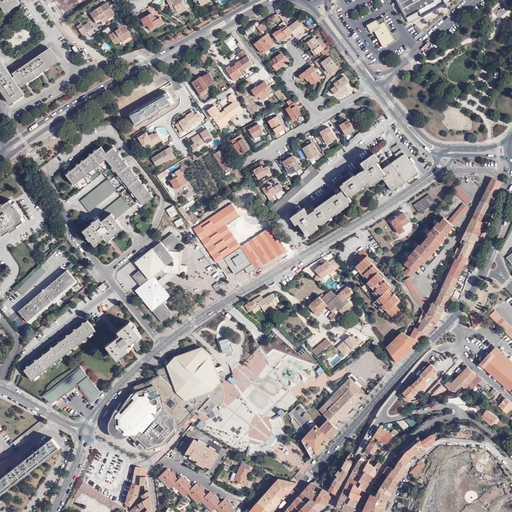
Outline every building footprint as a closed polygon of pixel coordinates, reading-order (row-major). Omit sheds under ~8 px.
[(0,0),(8,11),(19,4),(16,0),(0,0)] [(88,0),(74,0),(81,9),(87,4),(85,2),(88,0)] [(167,0),(172,8),(175,6),(179,12),(180,14),(188,9),(182,0),(167,0)] [(396,0),(409,23),(446,3),(443,0),(396,0)] [(92,12),(109,2),(108,1),(92,12)] [(116,13),(109,2),(92,12),(98,22),(102,20),(104,23),(113,17),(112,16),(116,13)] [(175,6),(172,8),(170,8),(172,12),(173,11),(175,14),(179,12),(175,6)] [(155,17),(153,13),(142,19),(146,27),(149,25),(151,29),(159,24),(160,25),(164,23),(161,18),(159,19),(157,16),(155,17)] [(395,39),(384,21),(379,23),(376,18),(366,24),(370,31),(373,30),(383,46),(384,47),(387,45),(387,44),(395,39)] [(291,32),(294,35),(298,32),(304,28),(297,19),(287,26),(291,32)] [(89,23),(84,26),(88,33),(94,30),(89,23)] [(88,33),(84,26),(82,24),(77,27),(84,36),(89,34),(88,33)] [(132,36),(124,24),(119,27),(120,29),(109,36),(115,45),(122,41),(123,42),(132,36)] [(287,26),(286,25),(276,32),(274,34),(279,40),(283,37),(284,38),(291,32),(287,26)] [(414,37),(416,40),(424,33),(423,31),(421,28),(417,32),(419,34),(414,37)] [(271,47),(262,35),(253,42),(261,53),(267,49),(268,50),(271,47)] [(315,52),(322,47),(320,44),(321,43),(317,37),(315,38),(313,35),(306,41),(315,52)] [(0,82),(13,101),(22,95),(17,88),(19,87),(18,85),(20,84),(21,86),(57,61),(49,50),(13,74),(14,77),(12,77),(0,58),(0,82)] [(244,70),(253,64),(244,50),(237,54),(241,60),(239,61),(244,70)] [(281,52),(272,59),(274,62),(272,64),(276,69),(288,60),(281,52)] [(197,59),(199,62),(206,57),(203,53),(196,57),(197,59)] [(334,62),(329,55),(320,61),(321,62),(324,66),(326,65),(329,70),(338,63),(336,60),(334,62)] [(240,72),(244,70),(239,61),(235,64),(236,65),(231,68),(230,66),(226,68),(233,79),(241,73),(240,72)] [(319,76),(311,65),(299,73),(301,77),(304,75),(308,80),(310,78),(312,81),(319,76)] [(193,81),(201,93),(209,87),(208,86),(215,81),(209,72),(201,77),(201,76),(193,81)] [(345,73),(338,77),(339,78),(333,82),(335,84),(331,87),(335,93),(337,92),(339,95),(343,92),(342,90),(349,86),(347,82),(349,80),(345,73)] [(265,80),(258,86),(258,87),(257,88),(253,91),(258,97),(260,95),(262,98),(270,92),(269,90),(272,89),(265,80)] [(174,107),(163,87),(116,114),(128,134),(174,107)] [(274,92),(272,89),(269,90),(270,92),(262,98),(263,99),(274,92)] [(225,108),(226,109),(231,117),(237,113),(243,108),(233,93),(228,96),(232,103),(225,108)] [(295,101),(292,98),(288,101),(291,104),(287,107),(295,119),(300,115),(299,113),(301,112),(298,107),(299,106),(296,101),(295,101)] [(231,117),(226,109),(221,113),(215,105),(209,109),(221,126),(229,120),(232,118),(231,117)] [(180,122),(185,131),(192,127),(191,125),(199,120),(200,121),(203,119),(199,112),(196,114),(194,111),(187,116),(188,116),(188,118),(187,119),(186,118),(180,122)] [(282,121),(278,114),(269,120),(278,133),(287,126),(284,120),(282,121)] [(257,118),(255,119),(247,123),(250,128),(259,122),(257,118)] [(347,122),(345,119),(340,122),(348,132),(358,125),(354,119),(351,121),(350,119),(347,122)] [(229,120),(221,126),(223,129),(230,123),(229,120)] [(183,132),(185,131),(180,122),(177,124),(183,132)] [(259,122),(250,128),(255,136),(264,131),(259,122)] [(337,135),(330,124),(321,130),(328,142),(337,135)] [(371,125),(344,146),(349,152),(375,129),(371,125)] [(209,128),(208,129),(192,138),(195,143),(192,145),(195,151),(199,148),(200,150),(208,144),(207,143),(214,139),(209,128)] [(264,131),(255,136),(256,139),(266,134),(264,131)] [(157,133),(155,134),(152,136),(150,136),(150,135),(148,132),(140,136),(145,145),(150,142),(152,146),(163,139),(159,132),(157,133)] [(250,148),(241,133),(233,139),(240,152),(243,150),(245,152),(250,148)] [(311,158),(317,154),(320,152),(312,138),(308,141),(309,144),(304,147),(311,158)] [(338,190),(337,191),(347,202),(350,200),(348,197),(369,181),(371,183),(377,179),(382,176),(392,190),(418,171),(398,144),(392,149),(397,157),(383,168),(377,161),(379,160),(373,153),(361,162),(364,167),(354,175),(354,174),(347,179),(347,180),(340,185),(342,189),(339,191),(338,190)] [(162,153),(162,152),(153,157),(158,166),(166,160),(167,161),(172,158),(173,159),(177,157),(173,151),(174,150),(172,146),(166,149),(167,150),(162,153)] [(86,187),(105,172),(113,166),(118,172),(110,179),(82,201),(91,212),(119,189),(128,183),(132,189),(124,195),(98,215),(100,218),(85,230),(97,244),(108,236),(111,240),(125,228),(117,219),(138,203),(136,199),(139,197),(142,201),(145,205),(155,197),(114,148),(108,153),(103,147),(68,174),(76,185),(81,180),(86,187)] [(234,164),(222,148),(215,153),(225,170),(234,164)] [(303,167),(295,154),(283,161),(288,168),(290,167),(292,171),(297,168),(299,170),(303,167)] [(266,167),(264,165),(255,170),(260,178),(272,171),(268,166),(266,167)] [(113,166),(105,172),(110,179),(118,172),(113,166)] [(318,168),(271,207),(275,213),(322,173),(318,168)] [(178,175),(176,172),(172,174),(174,179),(171,181),(177,190),(187,183),(181,173),(178,175)] [(501,182),(492,178),(487,188),(496,193),(501,182)] [(276,185),(273,182),(264,188),(268,193),(269,192),(271,197),(284,188),(280,182),(276,185)] [(128,183),(119,189),(124,195),(132,189),(128,183)] [(473,198),(458,184),(453,190),(468,203),(473,198)] [(496,193),(487,188),(481,200),(490,203),(495,193),(496,193)] [(254,201),(245,190),(239,195),(248,206),(254,201)] [(347,202),(337,191),(332,195),(332,196),(319,206),(318,205),(311,210),(311,211),(308,213),(304,208),(292,217),(297,224),(298,223),(306,234),(314,228),(313,227),(347,202)] [(430,194),(415,204),(420,213),(436,202),(430,194)] [(0,226),(5,234),(26,220),(11,199),(0,206),(0,226)] [(484,214),(490,203),(481,200),(476,209),(484,214)] [(445,235),(448,233),(469,208),(464,203),(449,220),(445,216),(440,222),(439,221),(428,233),(429,235),(420,245),(419,244),(409,256),(410,257),(405,263),(409,266),(415,271),(421,263),(424,261),(425,262),(447,237),(445,235)] [(180,210),(187,221),(191,217),(195,215),(192,210),(187,213),(183,208),(180,210)] [(480,221),(484,214),(476,209),(472,218),(480,221)] [(197,225),(202,231),(199,233),(208,244),(212,249),(214,251),(231,238),(241,251),(245,249),(248,254),(267,239),(265,231),(261,226),(250,235),(248,232),(251,229),(247,225),(245,226),(237,215),(232,219),(226,211),(210,224),(207,220),(204,222),(203,220),(197,225)] [(403,225),(411,220),(405,211),(392,220),(400,233),(406,229),(403,225)] [(191,217),(187,221),(189,224),(197,218),(195,215),(191,217)] [(484,223),(480,221),(472,218),(466,230),(478,235),(484,223)] [(413,224),(411,220),(403,225),(406,229),(413,224)] [(474,244),(478,235),(466,230),(462,238),(466,240),(474,244)] [(180,242),(172,233),(161,241),(151,250),(154,253),(138,265),(141,268),(133,275),(133,277),(140,286),(135,290),(161,322),(172,314),(162,302),(170,296),(162,286),(158,280),(156,278),(160,275),(162,278),(167,275),(166,274),(165,272),(162,269),(166,265),(171,260),(174,258),(168,251),(169,251),(180,242)] [(468,255),(474,244),(466,240),(464,243),(461,250),(458,248),(456,253),(459,254),(467,258),(468,255)] [(151,250),(161,241),(135,262),(138,265),(154,253),(151,250)] [(369,259),(371,258),(368,255),(369,254),(364,248),(355,256),(360,262),(351,270),(364,284),(361,286),(374,301),(373,302),(389,320),(400,309),(397,306),(395,308),(392,305),(395,303),(399,299),(394,294),(393,294),(391,291),(389,293),(386,290),(388,289),(391,285),(384,277),(381,274),(382,273),(372,262),(369,259)] [(182,252),(169,251),(168,251),(174,258),(171,260),(174,263),(173,266),(166,265),(162,269),(165,272),(167,273),(166,274),(167,275),(162,278),(161,277),(158,280),(162,286),(177,274),(180,274),(180,273),(186,273),(187,265),(181,265),(182,252)] [(464,264),(467,258),(459,254),(457,260),(464,264)] [(317,275),(314,279),(319,283),(325,277),(326,278),(341,267),(335,259),(329,263),(327,262),(322,266),(321,265),(314,272),(317,275)] [(461,270),(464,264),(457,260),(455,259),(452,265),(461,270)] [(457,278),(461,270),(452,265),(448,274),(457,278)] [(18,289),(19,290),(27,282),(42,266),(18,289)] [(27,282),(19,290),(24,294),(47,271),(42,266),(27,282)] [(415,271),(409,266),(405,272),(411,276),(415,271)] [(68,269),(20,310),(29,321),(77,280),(68,269)] [(453,287),(457,278),(448,274),(446,274),(442,282),(444,283),(453,287)] [(411,276),(405,280),(421,305),(427,301),(411,276)] [(102,291),(108,286),(105,282),(99,287),(102,291)] [(449,295),(453,287),(444,283),(441,291),(440,292),(449,295)] [(343,292),(337,297),(349,308),(353,304),(347,298),(354,292),(348,287),(347,288),(343,292)] [(337,297),(332,292),(322,299),(319,297),(309,307),(316,315),(327,305),(333,312),(334,311),(338,307),(346,317),(353,312),(349,308),(337,297)] [(443,307),(449,295),(440,292),(435,303),(443,307)] [(261,296),(251,302),(253,306),(257,303),(259,306),(260,305),(264,311),(271,306),(272,308),(276,305),(276,304),(279,302),(276,297),(275,297),(273,294),(263,300),(261,296)] [(245,306),(251,311),(259,306),(257,303),(253,306),(251,302),(245,306)] [(441,313),(443,307),(435,303),(433,302),(431,307),(441,313)] [(438,319),(441,313),(431,307),(427,305),(424,311),(427,313),(438,319)] [(511,326),(495,308),(490,314),(511,337),(511,326)] [(427,334),(438,319),(427,313),(424,317),(423,320),(420,319),(416,327),(424,332),(427,334)] [(478,313),(474,315),(475,316),(472,320),(471,319),(474,327),(475,326),(474,322),(479,321),(480,325),(482,324),(478,313)] [(87,321),(27,371),(35,381),(77,346),(96,332),(87,321)] [(419,341),(422,335),(424,332),(416,327),(411,336),(419,341)] [(143,344),(131,328),(118,338),(121,342),(107,352),(119,369),(131,360),(128,355),(134,351),(139,357),(145,352),(140,346),(143,344)] [(387,346),(397,362),(401,359),(399,357),(412,344),(406,338),(406,339),(403,336),(406,333),(404,333),(402,331),(394,339),(395,340),(393,343),(391,341),(387,346)] [(399,357),(401,359),(419,341),(411,336),(406,333),(403,336),(406,339),(406,338),(412,344),(399,357)] [(334,348),(326,338),(312,351),(317,356),(326,348),(329,352),(334,348)] [(511,361),(496,347),(480,364),(511,392),(511,370),(511,369),(511,361)] [(117,410),(115,414),(113,419),(111,422),(111,424),(111,426),(112,429),(114,433),(116,435),(119,436),(122,436),(124,436),(127,435),(129,433),(136,439),(134,442),(137,444),(141,448),(145,450),(146,447),(148,449),(167,442),(194,413),(195,413),(197,410),(208,397),(208,394),(219,381),(209,356),(209,355),(202,348),(183,355),(171,370),(171,372),(168,373),(163,379),(160,382),(158,382),(153,379),(142,383),(144,388),(138,391),(138,389),(132,391),(133,393),(127,401),(128,402),(126,405),(125,404),(121,401),(116,409),(117,410)] [(326,348),(317,356),(321,360),(329,352),(326,348)] [(339,353),(333,359),(334,360),(327,367),(330,371),(348,354),(345,351),(341,355),(339,353)] [(171,370),(183,355),(176,357),(169,365),(171,370)] [(160,376),(168,373),(171,370),(169,365),(158,369),(160,376)] [(410,386),(402,394),(408,399),(412,396),(413,397),(416,394),(416,393),(422,386),(424,387),(428,384),(427,382),(426,381),(429,378),(430,379),(431,379),(434,375),(433,374),(436,370),(431,365),(420,376),(421,377),(411,387),(410,386)] [(80,384),(94,400),(102,391),(81,366),(44,397),(55,404),(80,384)] [(468,385),(473,389),(476,385),(482,379),(480,377),(479,378),(468,367),(458,377),(468,385)] [(160,376),(153,379),(158,382),(160,382),(163,379),(168,373),(160,376)] [(468,394),(471,391),(466,387),(468,385),(458,377),(452,384),(449,381),(445,385),(450,390),(451,389),(455,392),(461,386),(463,385),(464,386),(463,387),(464,389),(463,390),(468,394)] [(323,414),(323,415),(325,417),(334,425),(347,412),(349,414),(350,413),(350,412),(348,410),(350,408),(352,410),(353,410),(354,409),(352,407),(365,393),(360,388),(358,390),(353,384),(355,382),(350,378),(319,409),(323,414)] [(480,385),(481,386),(486,382),(482,379),(476,385),(478,387),(480,385)] [(437,382),(426,393),(431,396),(446,390),(437,382)] [(482,387),(494,398),(496,396),(493,394),(496,390),(487,383),(482,387)] [(511,408),(511,402),(506,397),(499,406),(507,413),(511,408)] [(307,415),(308,415),(301,405),(300,404),(290,412),(291,412),(300,405),(307,415)] [(291,412),(307,434),(316,425),(307,415),(300,405),(291,412)] [(486,410),(481,417),(491,425),(497,418),(486,410)] [(316,425),(308,415),(307,415),(316,425)] [(325,417),(324,419),(326,421),(328,423),(323,427),(321,426),(319,424),(317,426),(318,426),(326,435),(329,438),(338,429),(334,425),(325,417)] [(46,425),(41,419),(13,440),(18,446),(46,425)] [(321,439),(326,435),(317,426),(316,425),(307,434),(302,439),(310,453),(322,440),(321,439)] [(393,435),(380,427),(374,436),(379,439),(385,443),(387,439),(389,441),(393,435)] [(422,440),(425,447),(435,438),(430,433),(422,440)] [(312,457),(329,438),(326,435),(321,439),(322,440),(310,453),(312,457)] [(399,461),(406,464),(408,462),(412,457),(416,454),(425,447),(422,440),(420,436),(414,441),(415,444),(410,448),(405,452),(402,455),(399,461)] [(0,488),(59,445),(53,437),(47,441),(45,438),(38,443),(40,446),(27,456),(24,453),(17,459),(19,461),(5,472),(3,469),(0,471),(0,488)] [(192,458),(194,459),(200,460),(201,458),(206,459),(208,449),(201,447),(198,446),(194,445),(192,445),(193,443),(187,442),(184,454),(188,455),(188,457),(192,459),(192,458)] [(371,442),(367,449),(375,454),(380,447),(371,442)] [(485,455),(481,452),(480,454),(477,453),(474,457),(481,462),(485,455)] [(362,474),(365,469),(365,468),(368,463),(369,462),(368,461),(361,458),(354,469),(362,474)] [(426,465),(424,462),(422,459),(418,463),(419,464),(423,469),(426,465)] [(345,460),(344,462),(341,467),(343,469),(348,471),(352,464),(347,461),(345,460)] [(252,466),(241,461),(234,480),(237,481),(237,483),(247,487),(249,481),(246,480),(252,466)] [(394,478),(398,481),(407,467),(405,465),(406,464),(399,461),(393,469),(389,473),(395,477),(394,478)] [(374,477),(376,472),(373,470),(374,467),(368,463),(365,468),(365,469),(373,476),(374,477)] [(423,470),(423,469),(419,464),(411,471),(417,475),(423,470)] [(388,475),(389,473),(393,469),(388,466),(384,472),(388,475)] [(177,479),(174,476),(170,471),(167,468),(159,475),(169,487),(173,483),(183,495),(187,491),(198,503),(202,499),(212,511),(216,507),(220,511),(233,511),(236,510),(233,507),(228,503),(225,499),(221,503),(218,499),(214,495),(210,491),(206,495),(203,491),(199,487),(195,483),(192,486),(188,482),(185,479),(181,476),(177,479)] [(132,483),(140,485),(141,476),(142,470),(135,469),(132,483)] [(336,477),(342,482),(345,476),(348,472),(348,471),(343,469),(341,472),(338,470),(335,474),(337,476),(336,477)] [(358,480),(361,477),(362,474),(354,469),(351,476),(358,480)] [(368,482),(373,476),(365,469),(362,474),(361,477),(368,482)] [(392,491),(398,481),(394,478),(395,477),(389,473),(388,475),(382,485),(392,491)] [(141,476),(140,485),(145,485),(145,487),(149,486),(147,476),(141,476)] [(356,484),(359,486),(361,482),(358,480),(351,476),(348,480),(356,484)] [(332,482),(338,488),(342,482),(336,477),(335,477),(332,482)] [(369,483),(368,482),(361,477),(358,480),(361,482),(359,486),(365,489),(369,483)] [(290,482),(290,481),(278,478),(249,511),(266,511),(291,483),(290,482)] [(346,486),(353,490),(356,484),(348,480),(346,486)] [(271,511),(289,491),(295,482),(290,481),(290,482),(291,483),(266,511),(271,511)] [(117,511),(121,507),(84,483),(82,482),(79,488),(116,511),(117,511)] [(332,482),(328,490),(335,494),(338,488),(332,482)] [(130,491),(138,495),(140,485),(132,483),(130,491)] [(313,489),(316,486),(310,483),(302,493),(311,498),(314,499),(318,494),(315,492),(316,491),(313,489)] [(366,490),(365,489),(359,486),(356,484),(353,490),(363,495),(366,490)] [(393,492),(392,491),(382,485),(379,490),(385,493),(389,495),(391,496),(393,492)] [(350,496),(353,490),(346,486),(343,492),(350,496)] [(321,489),(318,494),(329,501),(331,497),(321,489)] [(359,500),(363,495),(353,490),(350,496),(352,497),(359,500)] [(382,499),(385,493),(379,490),(377,496),(377,497),(382,499)] [(130,506),(138,495),(130,491),(125,503),(124,506),(125,507),(127,509),(130,506)] [(337,506),(342,508),(347,499),(350,500),(352,497),(350,496),(343,492),(337,506)] [(311,498),(302,493),(298,497),(307,503),(311,498)] [(379,511),(381,508),(374,505),(377,497),(377,496),(371,493),(365,506),(363,511),(366,511),(379,511)] [(329,501),(318,494),(314,499),(325,504),(329,501)] [(150,495),(144,499),(139,504),(142,509),(146,506),(148,509),(151,507),(150,495)] [(307,503),(298,497),(291,504),(299,510),(302,507),(307,503)] [(348,511),(353,511),(359,500),(352,497),(350,500),(347,499),(342,508),(348,511)] [(385,509),(387,501),(382,499),(377,497),(374,505),(381,508),(385,510),(385,509)] [(325,504),(314,499),(311,498),(307,503),(318,510),(325,504)] [(306,511),(316,511),(318,510),(307,503),(302,507),(306,511)]
